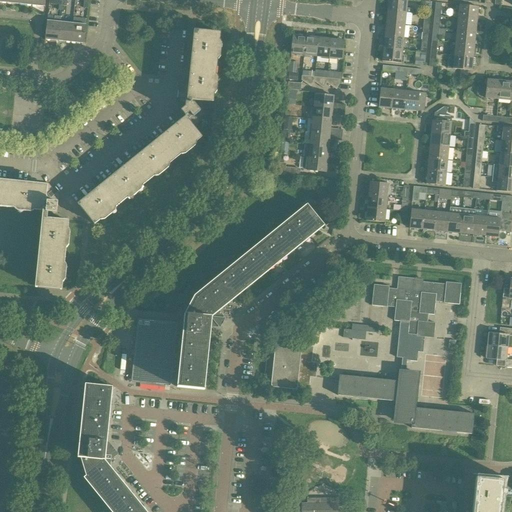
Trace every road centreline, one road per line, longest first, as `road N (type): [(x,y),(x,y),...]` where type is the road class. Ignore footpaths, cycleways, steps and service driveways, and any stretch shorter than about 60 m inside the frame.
road 1 (residential): [(220,511),(242,325),(347,236)]
road 2 (tertiary): [(140,267),(206,206),(239,155),(258,4)]
road 3 (residential): [(347,236),(366,16)]
road 4 (residential): [(107,0),(103,40),(58,75),(0,76)]
road 5 (residential): [(511,377),(478,372),(472,361),(482,253)]
road 6 (residential): [(482,253),(347,236)]
road 7 (tertiary): [(140,267),(84,312),(53,356)]
